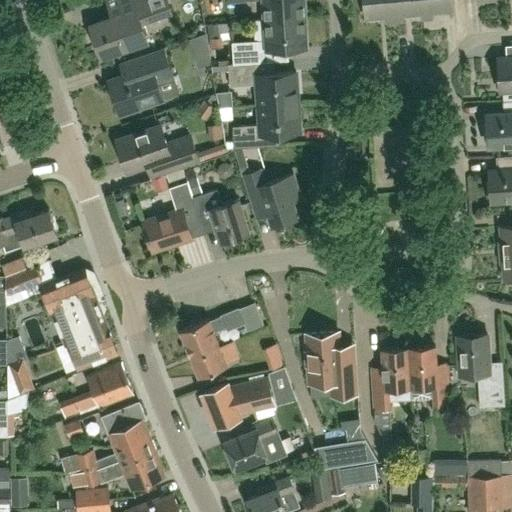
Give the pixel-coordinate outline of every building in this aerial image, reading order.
[(168,0),(139,0),(142,6),(91,23),(102,54),(147,39),(141,19),(171,9),(168,0)] [(233,0),(264,0),(265,19),(305,16),(304,0),(230,0),(231,0),(233,0)] [(388,22),(396,21),(394,0),(365,0),(367,16),(387,14),(388,22)] [(394,0),(396,21),(404,20),(404,13),(422,11),(421,0),(394,0)] [(421,0),(422,11),(423,18),(432,17),(431,10),(453,8),(451,0),(421,0)] [(235,62),(258,60),(257,49),(307,45),(305,16),(265,19),(267,39),(233,41),(235,62)] [(157,79),(173,74),(164,46),(130,57),(135,70),(110,79),(121,111),(162,97),(157,79)] [(511,55),(508,56),(498,56),(500,88),(511,87),(511,55)] [(258,60),(235,62),(229,62),(231,84),(258,82),(259,103),(298,100),(296,70),(259,73),(258,60)] [(298,100),(259,103),(260,122),(234,124),(235,146),(263,144),(262,133),(300,130),(298,100)] [(511,110),(486,112),(488,144),(511,142),(511,110)] [(128,170),(148,163),(152,177),(200,161),(192,137),(167,145),(160,123),(117,138),(128,170)] [(511,167),(497,168),(490,169),(492,200),(511,198),(511,167)] [(292,199),(300,197),(292,173),(265,181),(261,168),(244,173),(257,214),(269,211),(272,222),(297,215),(292,199)] [(197,210),(193,195),(188,180),(170,185),(177,209),(144,219),(153,249),(192,236),(185,214),(197,210)] [(213,219),(216,229),(220,240),(249,230),(238,197),(223,202),(218,187),(206,191),(193,195),(197,210),(201,222),(213,219)] [(0,241),(9,239),(7,232),(19,228),(24,244),(57,233),(49,208),(33,213),(32,208),(2,218),(1,215),(0,214),(0,241)] [(502,251),(511,250),(511,223),(500,224),(502,251)] [(511,276),(511,250),(502,251),(504,277),(511,276)] [(6,288),(6,303),(23,297),(21,289),(27,286),(35,283),(43,280),(36,262),(27,265),(6,274),(6,288)] [(43,284),(51,302),(65,338),(93,326),(96,332),(109,327),(101,308),(104,307),(106,303),(101,290),(97,288),(95,285),(97,281),(92,269),(88,267),(86,268),(84,265),(56,276),(42,282),(43,284)] [(255,301),(238,307),(247,329),(264,323),(255,301)] [(181,329),(191,355),(220,343),(215,331),(227,326),(222,314),(211,318),(210,317),(181,329)] [(93,326),(65,338),(67,342),(58,345),(65,361),(76,356),(80,366),(118,350),(109,327),(96,332),(93,326)] [(354,343),(339,344),(338,331),(307,333),(308,350),(305,350),(306,364),(309,364),(310,381),(330,380),(331,394),(357,392),(355,365),(354,343)] [(505,404),(503,375),(490,376),(487,332),(457,334),(460,373),(478,371),(480,405),(505,404)] [(191,355),(199,375),(228,363),(220,343),(191,355)] [(408,344),(410,386),(411,386),(412,397),(434,396),(435,404),(450,403),(447,360),(436,361),(435,343),(408,344)] [(389,387),(410,386),(408,344),(381,346),(382,365),(371,366),(374,407),(390,406),(390,398),(389,387)] [(19,392),(19,393),(35,387),(24,359),(9,365),(9,395),(19,392)] [(94,387),(94,389),(73,397),(78,409),(99,401),(100,404),(134,391),(121,360),(88,373),(94,387)] [(275,401),(268,374),(228,385),(227,381),(205,389),(218,423),(239,415),(238,411),(275,401)] [(114,442),(148,429),(142,415),(145,414),(140,399),(137,401),(136,399),(102,413),(114,442)] [(201,400),(187,407),(198,430),(212,423),(201,400)] [(375,408),(375,412),(376,422),(384,438),(392,437),(390,407),(375,408)] [(286,452),(278,431),(273,418),(254,426),(255,429),(226,441),(236,467),(265,455),(267,460),(286,452)] [(72,436),(88,434),(87,419),(71,420),(72,436)] [(0,436),(16,435),(15,422),(0,422),(0,436)] [(117,450),(120,459),(121,461),(136,455),(138,458),(157,451),(148,429),(114,442),(117,450)] [(120,459),(117,450),(97,457),(93,447),(50,459),(53,470),(65,470),(66,473),(97,464),(98,467),(120,459)] [(431,462),(430,447),(401,448),(401,463),(431,462)] [(121,461),(127,475),(131,486),(165,472),(157,451),(138,458),(136,455),(121,461)] [(127,475),(121,461),(120,459),(98,467),(97,464),(66,473),(81,469),(85,484),(97,481),(112,475),(114,480),(127,475)] [(377,480),(374,461),(340,466),(343,485),(377,480)] [(332,492),(344,490),(343,485),(340,466),(328,468),(332,492)] [(0,484),(9,485),(9,470),(0,469),(0,484)] [(511,511),(511,472),(472,474),(472,511),(511,511)] [(281,493),(294,488),(289,475),(257,488),(259,492),(248,497),(253,510),(250,511),(282,511),(287,510),(281,493)] [(330,497),(328,479),(315,481),(317,499),(330,497)] [(0,508),(10,508),(9,485),(0,484),(0,508)] [(77,500),(110,497),(109,484),(76,487),(77,500)] [(431,511),(432,489),(412,488),(412,500),(418,500),(417,511),(431,511)] [(181,511),(174,492),(161,497),(159,495),(125,509),(126,511),(123,511),(181,511)] [(110,497),(77,500),(77,511),(88,511),(111,510),(110,497)] [(400,511),(417,511),(417,501),(400,503),(400,511)]
